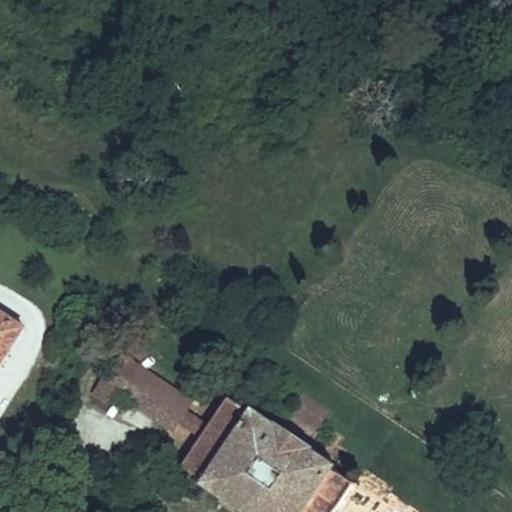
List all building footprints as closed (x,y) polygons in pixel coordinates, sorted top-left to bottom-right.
[(105,381),(110,373),(82,353),(61,383),(77,395),(89,403),(105,381)] [(105,381),(151,414),(157,407),(110,373),(105,381)] [(89,403),(135,436),(141,428),(150,416),(151,414),(105,381),(89,403)] [(77,395),(61,383),(55,390),(72,402),(77,395)] [(274,455),(286,438),(251,413),(239,430),(217,414),(214,418),(193,403),(173,432),(164,444),(144,472),(163,486),(159,491),(188,511),(301,511),(316,491),(296,477),(299,473),(274,455)] [(173,432),(150,416),(141,428),(164,444),(173,432)]
